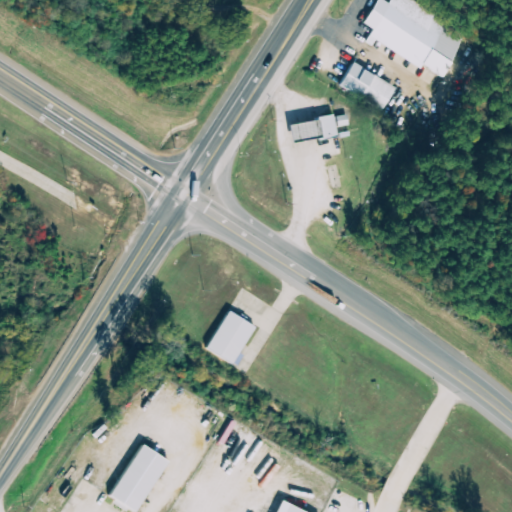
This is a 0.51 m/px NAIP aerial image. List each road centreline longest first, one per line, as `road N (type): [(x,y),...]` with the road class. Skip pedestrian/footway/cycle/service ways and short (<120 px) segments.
road 1 (primary): [(511,411),(412,336),(0,72)]
road 2 (primary): [(0,477),(313,0)]
